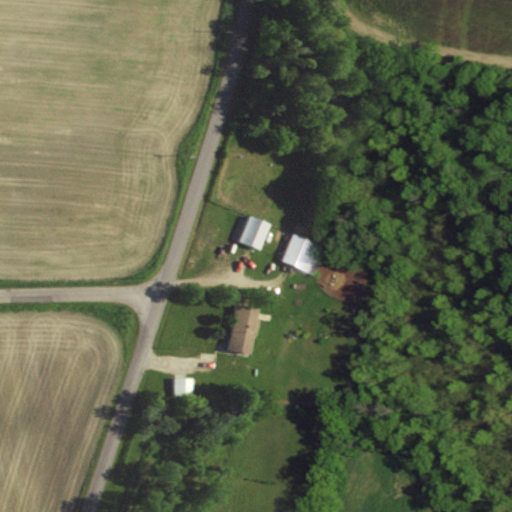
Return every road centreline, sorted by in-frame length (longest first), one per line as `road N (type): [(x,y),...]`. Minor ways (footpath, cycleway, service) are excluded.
road 1 (tertiary): [(86,511),(227,87),(245,0)]
road 2 (tertiary): [(0,294),(160,292)]
